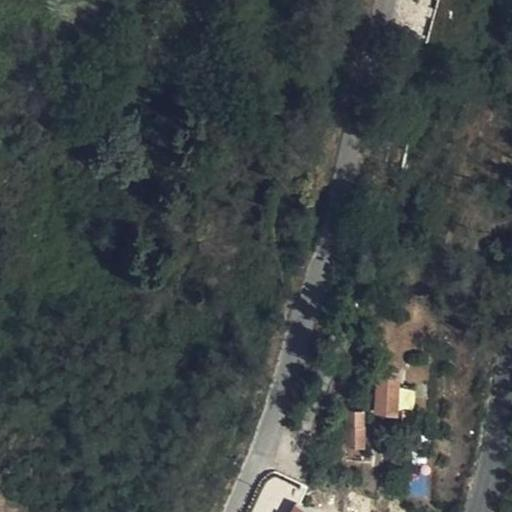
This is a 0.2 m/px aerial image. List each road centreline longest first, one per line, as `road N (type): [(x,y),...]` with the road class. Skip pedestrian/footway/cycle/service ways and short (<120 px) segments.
road 1 (residential): [(233,511),(293,358),(385,0)]
road 2 (unclassified): [(511,326),(476,511)]
